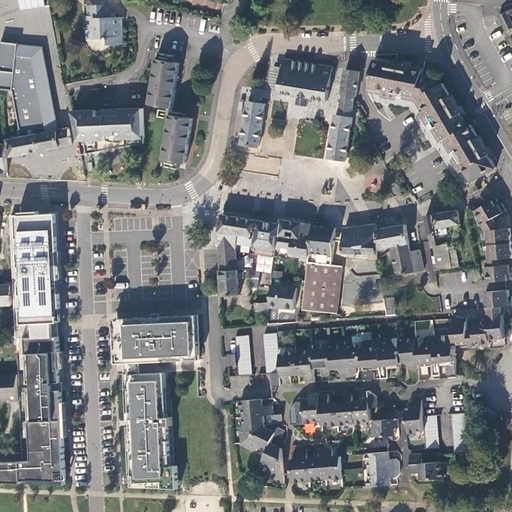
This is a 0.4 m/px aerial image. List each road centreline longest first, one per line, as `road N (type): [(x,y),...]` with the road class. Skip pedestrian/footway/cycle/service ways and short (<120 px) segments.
road 1 (tertiary): [(82,194),(175,197),(202,185),(216,156),(232,72),(253,51),(445,40)]
road 2 (residential): [(87,310),(96,511)]
road 3 (tertiary): [(445,40),(511,159)]
road 4 (residential): [(219,396),(213,308),(180,306)]
